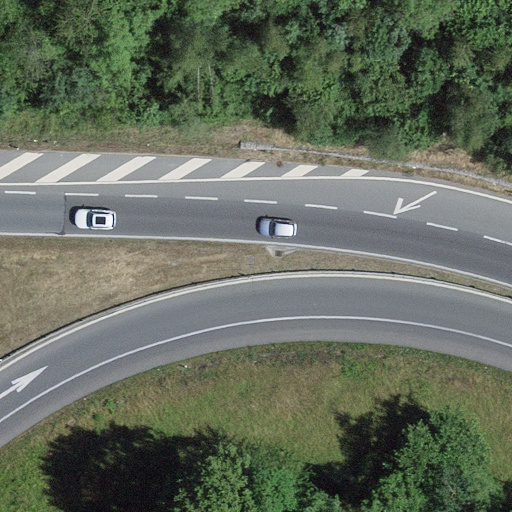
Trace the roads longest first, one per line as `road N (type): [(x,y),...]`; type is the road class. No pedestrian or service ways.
road 1 (motorway): [(0,397),(66,357),(213,307),(356,297),(511,325)]
road 2 (motorway): [(511,267),(436,245),(317,227),(0,212)]
